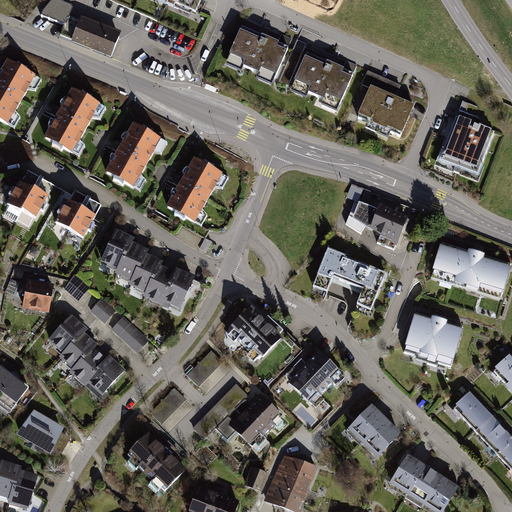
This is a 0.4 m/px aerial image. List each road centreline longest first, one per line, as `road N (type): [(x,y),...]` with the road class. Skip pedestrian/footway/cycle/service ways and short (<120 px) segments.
road 1 (residential): [(227,274),(329,330),(504,511)]
road 2 (residential): [(254,0),(435,84),(437,100),(402,185)]
road 3 (tertiary): [(0,27),(278,142)]
road 4 (residential): [(54,511),(87,447),(204,318),(227,274)]
road 5 (residential): [(0,172),(37,162),(84,183),(227,274)]
road 6 (residential): [(227,274),(278,142)]
road 7 (tertiary): [(278,142),(402,185)]
road 8 (tertiary): [(402,185),(511,235)]
